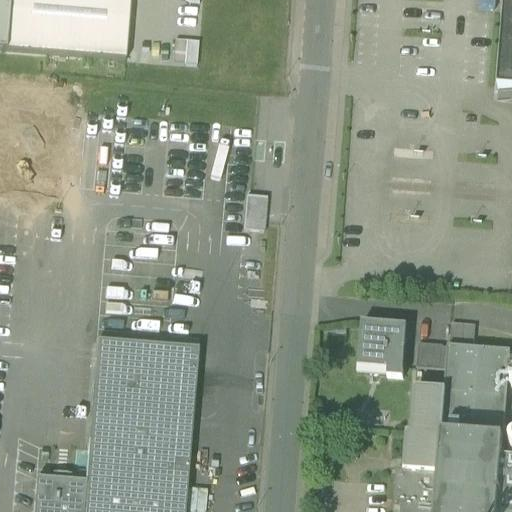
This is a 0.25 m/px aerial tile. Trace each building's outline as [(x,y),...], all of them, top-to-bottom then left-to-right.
[(8,0),(0,0),(0,55),(4,56),(8,0)] [(8,0),(4,56),(125,66),(130,0),(8,0)] [(511,0),(506,0),(499,92),(511,93),(511,0)] [(496,4),(479,3),(478,13),(495,14),(496,4)] [(172,43),(172,65),(196,65),(196,43),(172,43)] [(246,200),(243,235),(263,237),(266,202),(246,200)] [(388,380),(403,381),(407,329),(362,326),(359,371),(388,373),(388,380)] [(452,326),(450,350),(473,352),(476,328),(452,326)] [(97,346),(87,466),(188,475),(198,354),(97,346)] [(416,372),(446,374),(448,351),(443,351),(443,349),(418,347),(416,372)] [(445,395),(441,440),(436,511),(511,511),(511,463),(502,463),(511,355),(473,352),(450,350),(448,350),(448,351),(446,374),(445,395)] [(388,373),(359,371),(358,378),(388,380),(388,373)] [(415,392),(411,438),(441,440),(445,395),(415,392)] [(436,511),(441,440),(411,438),(407,437),(405,468),(404,473),(398,473),(395,511),(401,511),(436,511)] [(184,511),(188,475),(87,466),(85,488),(83,511),(184,511)] [(36,484),(34,511),(83,511),(85,488),(36,484)]
